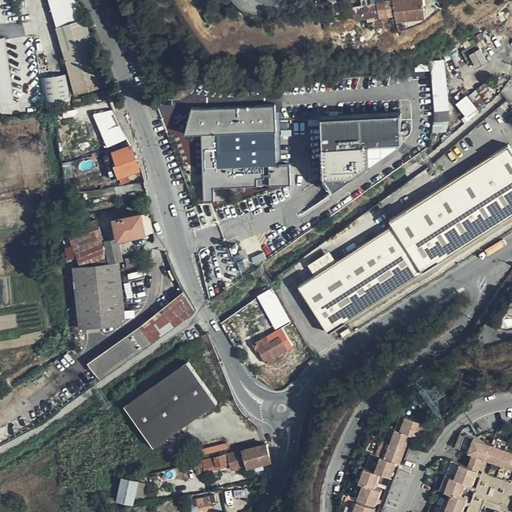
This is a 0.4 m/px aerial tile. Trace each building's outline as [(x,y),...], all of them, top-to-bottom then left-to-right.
[(46,0),(54,28),(85,18),(79,3),(74,0),(46,0)] [(341,0),(332,2),(334,14),(343,13),(341,0)] [(394,14),(391,0),(389,0),(356,5),(358,19),(394,14)] [(422,0),(391,0),(394,14),(396,20),(425,16),(422,0)] [(508,29),(511,24),(511,7),(500,19),(508,29)] [(85,18),(54,28),(76,93),(101,85),(85,18)] [(0,104),(14,102),(6,39),(0,39),(0,104)] [(431,61),(437,130),(452,129),(445,60),(431,61)] [(40,77),(45,110),(72,105),(66,73),(40,77)] [(469,118),(480,110),(469,93),(458,101),(469,118)] [(276,163),(276,104),(191,105),(185,133),(201,132),(204,200),(230,199),(231,193),(239,193),(239,185),(257,185),(257,176),(263,176),(263,184),(290,183),(289,163),(276,163)] [(320,116),(322,176),(333,191),(402,143),(401,113),(320,116)] [(119,125),(115,116),(100,124),(112,147),(127,139),(119,125)] [(132,146),(131,146),(113,152),(116,160),(113,161),(118,176),(139,168),(134,153),(132,146)] [(328,333),(511,215),(511,151),(508,146),(389,222),(393,227),(299,288),(328,333)] [(116,160),(113,152),(103,155),(111,178),(118,176),(113,161),(116,160)] [(322,176),(319,178),(330,193),(333,191),(322,176)] [(149,213),(141,214),(144,234),(153,232),(149,213)] [(144,234),(141,214),(114,219),(117,239),(144,234)] [(67,230),(73,244),(78,257),(82,265),(74,266),(70,266),(78,328),(126,323),(119,263),(115,263),(112,264),(102,240),(95,220),(67,230)] [(112,264),(115,263),(121,259),(116,237),(102,240),(112,264)] [(73,244),(64,245),(66,259),(78,257),(73,244)] [(140,264),(138,255),(125,258),(127,267),(140,264)] [(82,265),(78,257),(71,259),(74,266),(82,265)] [(278,330),(293,321),(274,286),(259,294),(278,330)] [(195,310),(185,292),(91,361),(103,378),(195,310)] [(340,339),(349,333),(346,329),(337,335),(340,339)] [(275,354),(286,346),(279,334),(269,339),(266,334),(255,341),(268,362),(277,357),(275,354)] [(158,444),(220,400),(191,359),(129,403),(158,444)] [(401,428),(406,413),(400,411),(395,426),(401,428)] [(423,419),(406,413),(401,428),(395,426),(385,455),(378,452),(373,467),(366,465),(362,463),(351,495),(377,505),(383,488),(375,485),(380,470),(390,474),(396,459),(399,460),(410,431),(418,434),(423,419)] [(455,448),(460,432),(456,431),(450,446),(455,448)] [(511,450),(503,447),(506,441),(491,436),(489,442),(460,432),(455,448),(511,468),(511,450)] [(272,462),(267,444),(256,447),(261,465),(272,462)] [(249,467),(261,465),(256,447),(253,448),(245,450),(249,466),(249,467)] [(245,450),(229,454),(233,470),(249,466),(245,450)] [(371,450),(366,465),(373,467),(378,452),(371,450)] [(224,455),(215,457),(217,466),(226,463),(224,455)] [(205,460),(208,472),(218,469),(217,466),(215,457),(205,460)] [(205,460),(197,462),(198,468),(199,468),(201,474),(208,472),(205,460)] [(469,511),(473,501),(467,499),(472,484),(477,486),(482,472),(455,463),(445,491),(456,495),(449,511),(469,511)] [(139,482),(124,478),(123,479),(118,501),(133,504),(139,482)] [(210,511),(222,509),(219,492),(198,497),(201,511),(210,511)] [(360,502),(356,511),(374,511),(376,508),(360,502)]
